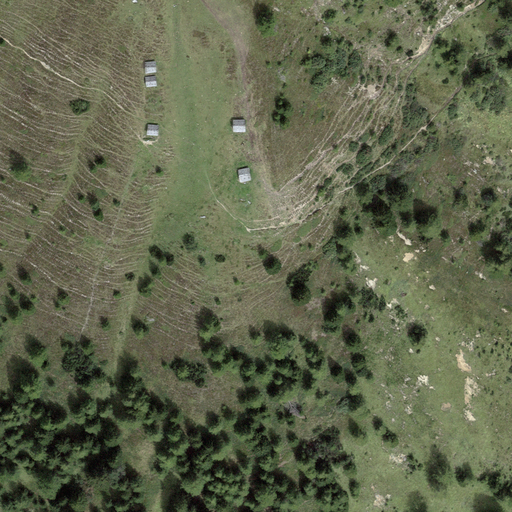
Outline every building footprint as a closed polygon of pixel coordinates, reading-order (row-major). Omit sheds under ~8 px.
[(156,61),(145,62),(145,73),(157,73),(156,61)] [(156,76),(145,77),(146,88),(157,87),(156,76)] [(245,120),(233,120),(233,132),(246,132),(245,120)] [(159,125),(148,125),(147,135),(158,136),(159,125)] [(249,168),(238,170),(240,183),(252,180),(249,168)]
